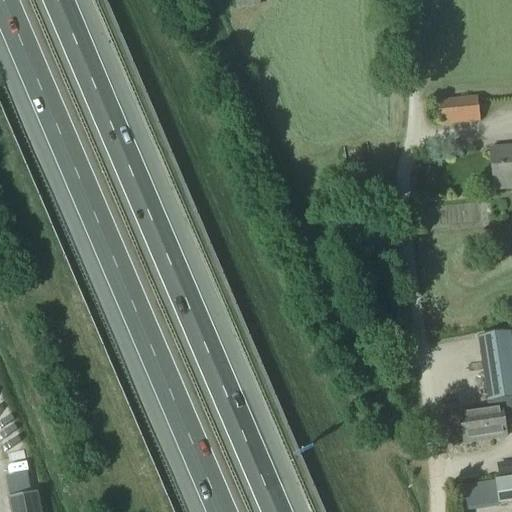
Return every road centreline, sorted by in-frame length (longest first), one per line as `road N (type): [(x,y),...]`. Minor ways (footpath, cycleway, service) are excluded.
road 1 (motorway): [(274,511),(59,0)]
road 2 (motorway): [(0,2),(217,511)]
road 3 (track): [(446,511),(407,214),(416,107)]
